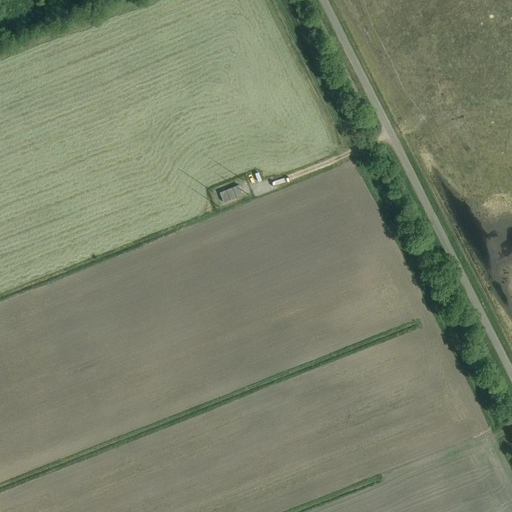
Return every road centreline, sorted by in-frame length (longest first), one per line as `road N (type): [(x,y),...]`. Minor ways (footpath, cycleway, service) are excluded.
road 1 (unclassified): [(511,374),(322,0)]
road 2 (track): [(391,135),(259,189)]
